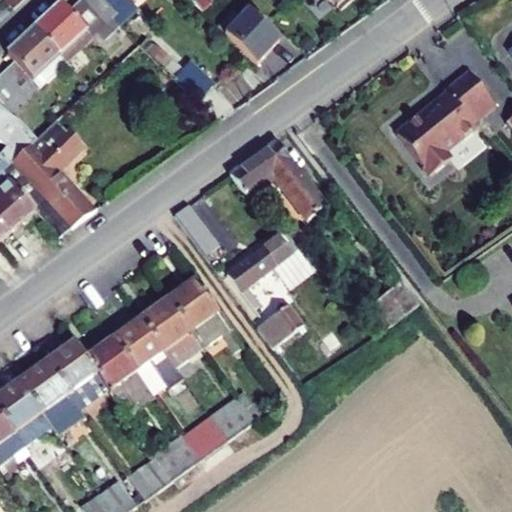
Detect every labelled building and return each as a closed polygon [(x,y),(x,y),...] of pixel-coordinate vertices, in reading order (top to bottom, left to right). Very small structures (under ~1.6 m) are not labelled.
[(103,0),(82,0),(80,2),(104,27),(118,15),(103,0)] [(126,0),(103,0),(118,15),(130,4),(126,0)] [(349,0),(329,0),(337,10),(349,0)] [(61,6),(33,32),(60,60),(87,35),(91,40),(104,27),(80,2),(68,13),(61,6)] [(281,43),(251,11),(226,34),(256,66),(281,43)] [(13,65),(0,77),(0,108),(0,109),(9,115),(38,90),(33,85),(60,60),(33,32),(6,57),(13,65)] [(495,107),(470,75),(446,94),(448,96),(396,137),(431,180),(453,163),(445,153),(473,131),(470,127),(495,107)] [(9,115),(0,109),(0,143),(8,150),(0,158),(0,160),(3,163),(0,165),(0,172),(1,174),(36,141),(9,115)] [(35,214),(57,239),(95,211),(58,170),(83,146),(58,120),(36,141),(1,174),(35,214)] [(278,144),(232,178),(248,199),(274,179),(308,224),(327,209),(278,144)] [(1,174),(0,172),(0,241),(35,214),(1,174)] [(188,209),(175,219),(204,258),(217,249),(188,209)] [(291,222),(280,231),(283,236),(285,234),(293,244),(302,237),(291,222)] [(276,226),(269,231),(273,236),(280,231),(276,226)] [(283,236),(280,231),(273,236),(276,240),(226,278),(240,296),(272,271),(276,275),(302,256),(293,244),(285,234),(283,236)] [(315,272),(302,256),(276,275),(289,292),(315,272)] [(196,283),(168,303),(203,352),(221,339),(234,357),(244,350),(196,283)] [(401,285),(374,307),(393,331),(420,309),(401,285)] [(147,318),(140,323),(176,372),(203,352),(168,303),(147,318)] [(303,326),(289,307),(257,330),(272,350),(303,326)] [(176,372),(140,323),(134,327),(114,342),(137,374),(152,395),(155,399),(168,389),(171,393),(184,383),(176,372)] [(114,342),(86,362),(106,391),(123,415),(139,404),(124,383),(137,374),(114,342)] [(67,352),(46,367),(69,399),(78,411),(106,391),(86,362),(74,347),(67,352)] [(27,380),(19,385),(52,431),(57,439),(72,428),(57,407),(69,399),(46,367),(27,380)] [(137,374),(124,383),(139,404),(152,395),(137,374)] [(14,389),(0,399),(0,416),(24,451),(52,431),(19,385),(14,389)] [(262,419),(245,395),(237,401),(255,425),(260,432),(273,422),(268,415),(262,419)] [(78,411),(69,399),(57,407),(72,428),(84,420),(78,411)] [(237,401),(211,420),(228,444),(255,425),(237,401)] [(0,467),(24,451),(0,416),(0,467)] [(211,420),(184,440),(201,464),(228,444),(211,420)] [(154,458),(156,461),(173,484),(201,464),(184,440),(182,437),(154,458)] [(156,461),(128,481),(144,504),(173,484),(156,461)] [(144,504),(128,481),(120,486),(136,509),(144,504)] [(119,485),(100,498),(109,511),(132,511),(136,509),(120,486),(119,485)] [(109,511),(100,498),(82,511),(109,511)]
